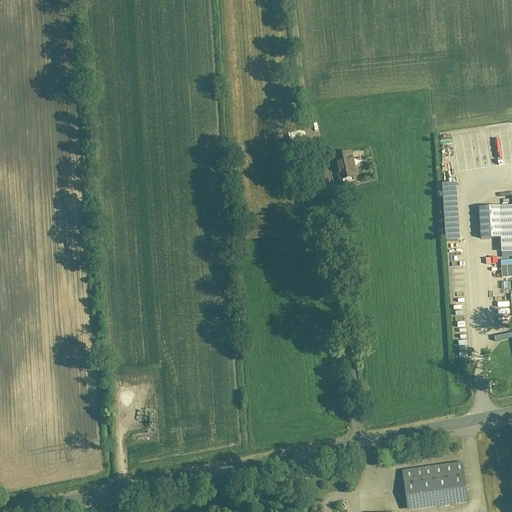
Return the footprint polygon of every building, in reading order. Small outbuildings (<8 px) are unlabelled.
[(309,150),(304,129),(288,132),(292,154),(309,150)] [(352,151),(331,155),(336,187),(358,183),(352,151)] [(460,241),(456,182),(442,183),(446,242),(460,241)] [(502,252),(511,250),(511,206),(499,207),(501,237),(502,252)] [(479,239),(501,237),(499,207),(477,209),(479,239)] [(244,218),(245,238),(282,236),(282,222),(262,223),(262,217),(244,218)] [(463,462),(402,471),(408,511),(469,501),(463,462)]
